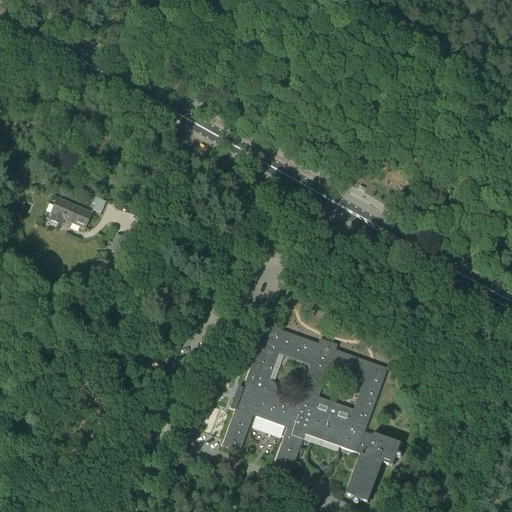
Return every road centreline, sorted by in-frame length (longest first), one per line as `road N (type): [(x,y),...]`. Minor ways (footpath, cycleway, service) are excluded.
road 1 (primary): [(511,303),(172,110),(0,26)]
road 2 (track): [(263,161),(323,0)]
